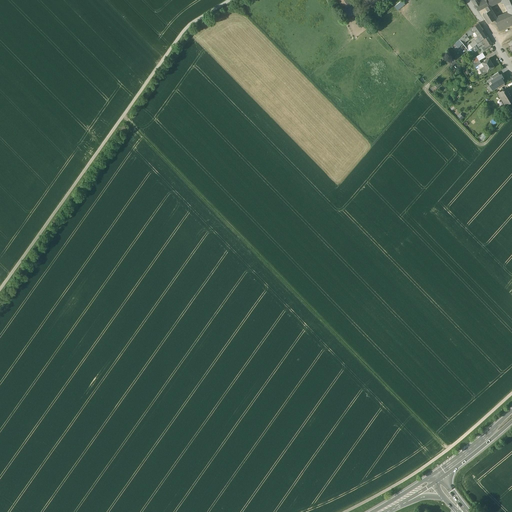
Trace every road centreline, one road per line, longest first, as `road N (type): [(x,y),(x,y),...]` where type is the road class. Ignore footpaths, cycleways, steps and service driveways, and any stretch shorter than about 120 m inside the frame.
road 1 (track): [(447,448),(122,116)]
road 2 (track): [(230,0),(186,27),(0,289)]
road 3 (track): [(511,113),(479,144),(417,81)]
